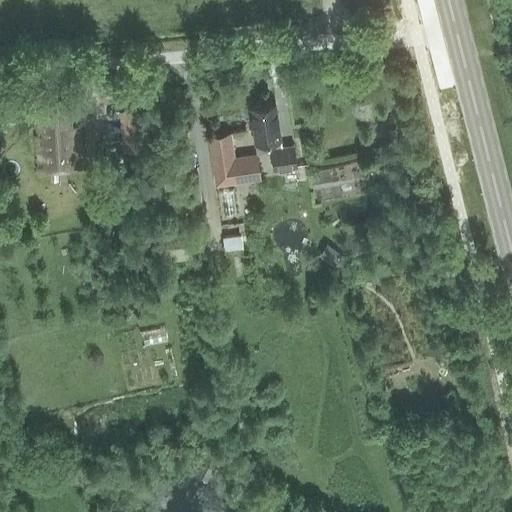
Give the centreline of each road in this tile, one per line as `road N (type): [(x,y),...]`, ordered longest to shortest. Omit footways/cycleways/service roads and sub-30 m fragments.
road 1 (unclassified): [(0,63),(124,64),(298,42),(407,39),(453,27)]
road 2 (primary): [(511,260),(453,27)]
